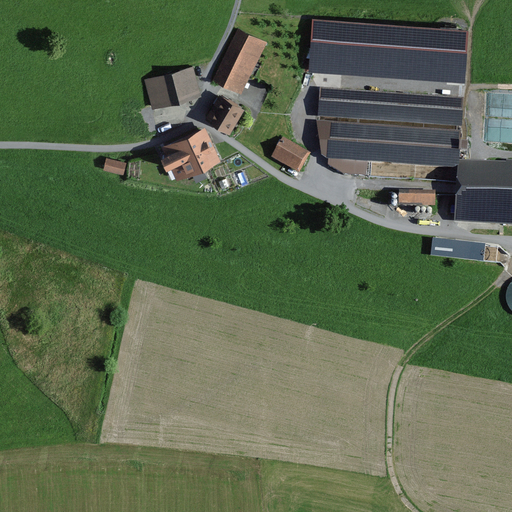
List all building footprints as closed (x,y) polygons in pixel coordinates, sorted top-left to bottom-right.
[(469,29),(310,18),(306,71),(465,82),(469,29)] [(214,80),(243,94),(269,43),(240,28),(214,80)] [(196,67),(147,81),(154,110),(204,97),(196,67)] [(463,99),(317,89),(315,120),(460,131),(463,99)] [(237,133),(250,108),(217,91),(204,117),(237,133)] [(463,134),(328,124),(325,170),(342,179),(459,188),(463,134)] [(206,129),(166,147),(182,182),(222,163),(206,129)] [(313,155),(284,139),(273,160),(302,175),(313,155)] [(131,163),(109,158),(107,171),(128,175),(131,163)] [(511,227),(511,164),(463,161),(459,224),(511,227)] [(442,197),(400,194),(399,207),(441,210),(442,197)] [(501,248),(432,241),(431,260),(499,266),(501,248)]
